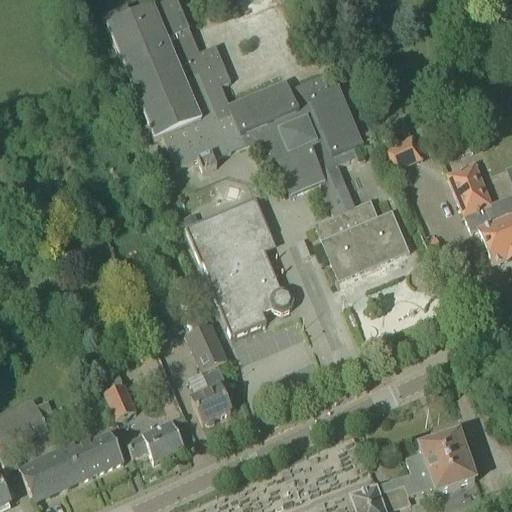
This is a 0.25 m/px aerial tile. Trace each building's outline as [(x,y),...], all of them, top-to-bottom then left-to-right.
[(336,285),(334,286),(335,287),(409,256),(409,254),(406,256),(390,218),(376,224),(369,208),(354,214),(336,171),(356,162),(352,154),(361,150),(337,92),(328,96),(322,81),(301,90),(302,92),(289,98),(284,87),(227,110),(219,91),(229,87),(214,51),(198,58),(175,2),(130,21),(126,11),(101,21),(152,145),(160,141),(174,174),(196,165),(201,177),(215,171),(212,164),(229,157),(228,155),(252,145),(274,197),(284,193),(288,201),(317,189),(323,202),(319,203),(322,212),(326,210),(332,223),(314,231),(321,247),(320,247),(336,285)] [(401,122),(373,134),(392,177),(422,164),(411,140),(409,140),(401,122)] [(472,170),(446,181),(448,185),(463,223),(464,222),(471,239),(477,236),(484,252),(492,270),(511,261),(511,207),(510,202),(489,210),(473,170),(472,170)] [(184,234),(200,270),(202,269),(207,282),(205,283),(230,342),(266,327),(262,318),(271,314),(273,316),(279,318),(282,318),(288,316),(290,314),(293,308),(293,305),(290,299),(288,297),(282,295),(279,295),(264,257),(263,257),(259,246),(270,241),(254,204),(184,234)] [(205,399),(190,406),(193,412),(201,430),(229,417),(224,406),(231,403),(216,371),(227,366),(222,354),(194,367),(202,385),(200,386),(205,399)] [(135,418),(122,390),(116,375),(96,384),(102,399),(114,427),(135,418)] [(0,457),(47,435),(42,426),(36,411),(32,404),(0,419),(0,457)] [(184,455),(176,437),(172,429),(125,450),(131,463),(147,456),(153,469),(184,455)] [(123,468),(114,449),(110,439),(76,454),(73,447),(17,473),(33,508),(123,468)] [(463,443),(458,441),(457,439),(417,452),(420,460),(405,465),(410,480),(400,483),(403,492),(407,502),(431,493),(433,500),(474,486),(473,482),(474,479),(472,472),(469,470),(463,454),(465,450),(463,443)] [(381,511),(378,501),(403,492),(400,483),(348,501),(352,511),(381,511)] [(0,511),(9,509),(1,491),(0,489),(0,511)]
